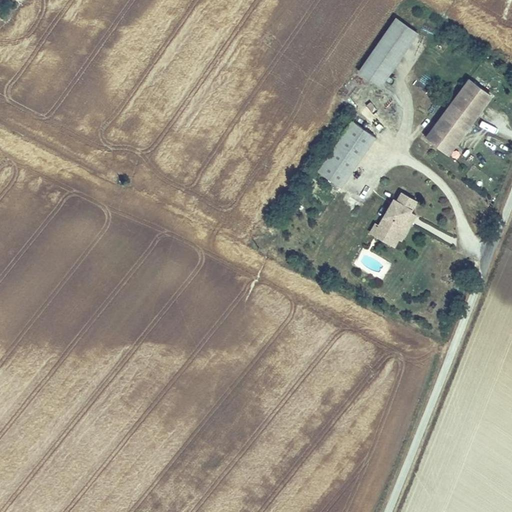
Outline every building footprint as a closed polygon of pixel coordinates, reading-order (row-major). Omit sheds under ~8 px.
[(394,17),(355,70),(378,86),(417,34),(394,17)] [(460,87),(426,135),(448,151),(481,104),(460,87)] [(375,136),(352,120),(319,167),(342,183),(375,136)] [(396,197),(380,224),(400,236),(411,219),(406,216),(411,210),(416,200),(403,192),(399,199),(396,197)] [(400,236),(380,224),(377,223),(371,233),(395,247),(400,236)]
